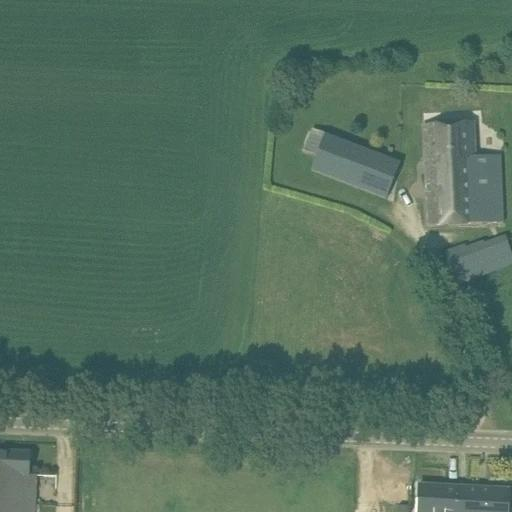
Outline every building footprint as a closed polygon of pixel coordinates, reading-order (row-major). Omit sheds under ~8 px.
[(503,223),(501,157),(475,158),(473,123),(425,125),(426,154),(425,154),(428,227),(503,223)] [(312,130),(304,151),(317,156),(312,171),(387,199),(394,181),(400,164),(312,130)] [(463,247),(446,253),(457,285),(511,265),(511,255),(506,237),(465,252),(463,247)] [(34,511),(35,495),(36,475),(28,475),(29,454),(0,452),(0,511),(34,511)] [(464,511),(465,489),(418,486),(417,511),(464,511)] [(465,489),(464,511),(507,511),(509,491),(465,489)]
